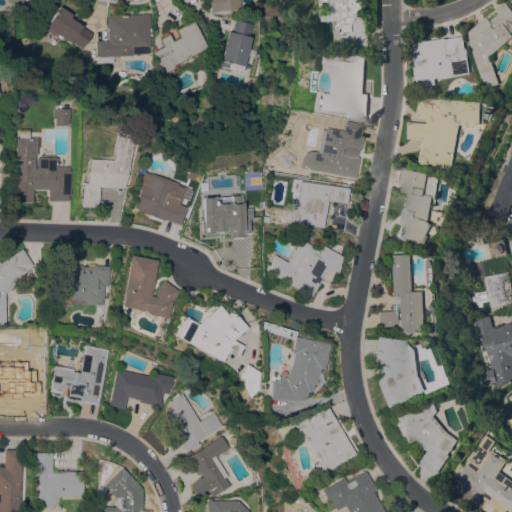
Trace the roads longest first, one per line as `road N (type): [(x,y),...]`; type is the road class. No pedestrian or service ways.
road 1 (residential): [(413,497),(375,448),(353,394),(350,322),(393,69),(388,0)]
road 2 (residential): [(350,322),(282,312),(133,238),(0,232)]
road 3 (residential): [(170,511),(158,470),(120,438),(70,425),(0,426)]
